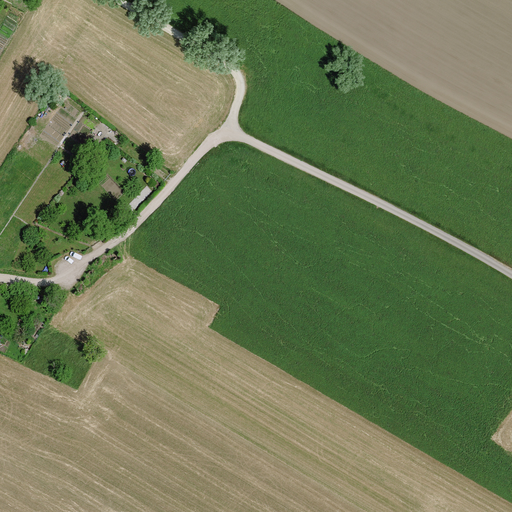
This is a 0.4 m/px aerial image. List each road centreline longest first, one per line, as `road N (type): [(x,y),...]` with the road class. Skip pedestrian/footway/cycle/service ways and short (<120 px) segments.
road 1 (track): [(511,274),(228,134),(204,147),(145,216),(78,269),(48,281),(0,279)]
road 2 (track): [(228,134),(240,89),(231,66),(120,0)]
